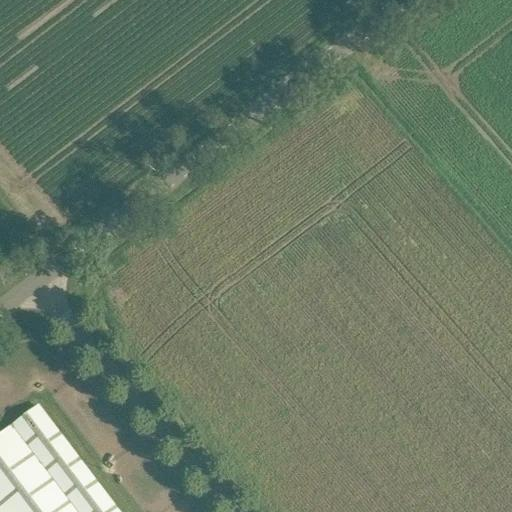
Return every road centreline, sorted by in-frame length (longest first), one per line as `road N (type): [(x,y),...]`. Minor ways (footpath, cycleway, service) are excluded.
road 1 (tertiary): [(34,280),(404,0)]
road 2 (unclassified): [(236,511),(34,280)]
